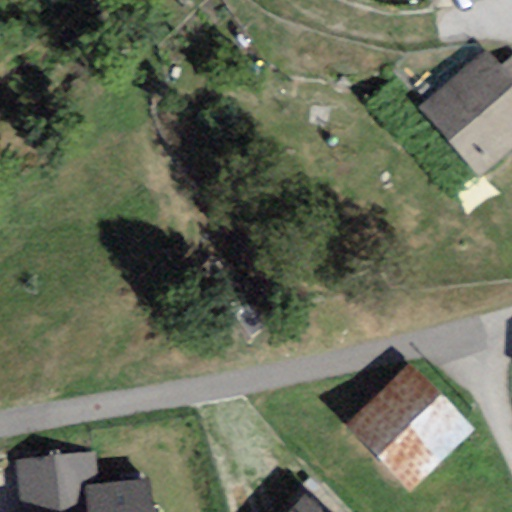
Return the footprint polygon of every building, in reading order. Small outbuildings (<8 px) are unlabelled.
[(511,79),(500,67),(484,49),(418,108),(481,179),(511,151),(511,79)] [(511,56),(500,67),(511,79),(511,56)] [(473,429),(410,364),(346,425),(409,490),(473,429)] [(96,453),(14,460),(19,511),(149,511),(147,480),(99,484),(96,453)] [(322,511),(303,496),(290,511),(322,511)]
